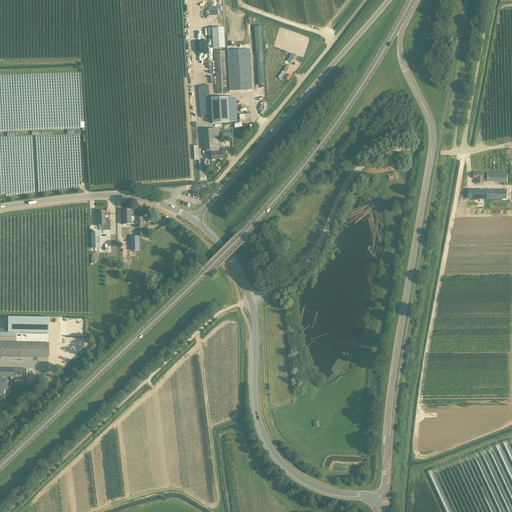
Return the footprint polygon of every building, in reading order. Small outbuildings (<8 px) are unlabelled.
[(223,28),(212,29),(213,49),(225,48),(223,28)] [(227,51),(229,91),(252,89),(250,49),(227,51)] [(216,84),(216,94),(219,94),(227,93),(225,51),(214,52),(216,84)] [(278,77),(281,79),(289,68),(287,66),(278,77)] [(200,116),(211,115),(212,124),(229,123),(227,98),(209,99),(208,85),(198,86),(200,116)] [(252,125),(250,119),(239,120),(240,127),(243,127),(251,125),(252,125)] [(217,129),(203,130),(205,150),(211,150),(219,149),(217,129)] [(211,150),(205,150),(206,154),(211,154),(211,160),(223,159),(223,155),(226,155),(226,149),(221,150),(219,150),(219,149),(211,150)] [(473,178),(477,179),(477,183),(483,184),(484,173),(473,173),(473,178)] [(488,173),(488,182),(507,183),(508,173),(488,173)] [(507,190),(468,190),(468,199),(507,200),(507,190)] [(134,224),(133,217),(133,216),(130,216),(130,211),(123,211),(123,225),(134,224)] [(98,218),(95,218),(95,226),(103,225),(103,231),(110,231),(110,220),(105,220),(104,212),(98,212),(98,218)] [(136,217),(133,217),(134,224),(136,224),(136,228),(140,228),(140,237),(148,237),(148,231),(145,231),(145,227),(143,227),(143,218),(136,218),(136,217)] [(99,233),(91,233),(91,248),(99,248),(99,233)] [(140,250),(139,238),(139,236),(131,237),(131,246),(131,251),(140,250)] [(0,329),(0,336),(8,336),(14,337),(14,333),(49,333),(49,318),(8,317),(8,328),(6,328),(6,329),(0,329)] [(0,359),(1,359),(1,357),(9,357),(9,359),(13,359),(13,357),(48,358),(49,342),(0,341),(0,359)] [(14,377),(14,369),(0,368),(0,377),(10,377),(10,381),(14,381),(14,385),(26,385),(27,378),(14,377)]
